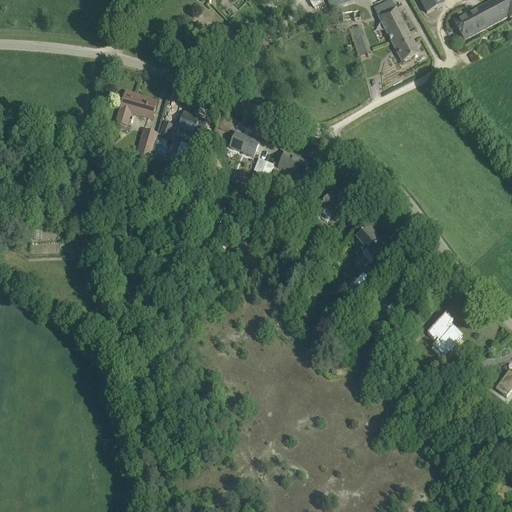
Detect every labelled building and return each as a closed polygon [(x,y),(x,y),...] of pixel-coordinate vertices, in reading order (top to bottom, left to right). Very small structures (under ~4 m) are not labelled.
[(309,0),(314,9),(324,3),(322,0),(309,0)] [(354,3),(353,0),(326,0),(330,11),(354,3)] [(402,39),(410,35),(397,9),(391,0),(374,9),(379,18),(392,44),(402,38),(402,39)] [(441,0),(418,0),(426,15),(444,5),(441,0)] [(511,0),(495,0),(455,22),(466,40),(509,18),(510,20),(511,18),(511,0)] [(342,12),(343,24),(355,23),(354,20),(360,19),(359,11),(353,11),(342,12)] [(316,29),(320,36),(328,31),(324,25),(316,29)] [(371,54),(361,27),(350,31),(360,58),(371,54)] [(402,38),(392,44),(402,64),(421,54),(410,35),(402,39),(402,38)] [(136,96),(126,93),(116,124),(126,127),(130,115),(152,121),(154,115),(157,104),(135,97),(136,96)] [(207,123),(184,114),(179,129),(201,137),(207,123)] [(172,126),(165,124),(160,135),(168,138),(172,126)] [(157,135),(144,131),(136,157),(149,161),(157,135)] [(260,144),(236,134),(230,148),(254,158),(260,144)] [(66,148),(48,145),(44,163),(51,164),(52,159),(77,163),(78,155),(66,153),(66,148)] [(309,164),(284,154),(279,168),(289,173),(286,181),(299,187),(302,179),(309,164)] [(258,183),(266,163),(259,160),(251,180),(258,183)] [(339,166),(331,162),(328,167),(336,171),(339,166)] [(273,166),(266,163),(258,183),(265,185),(268,177),(269,177),(273,166)] [(117,175),(115,181),(122,183),(124,176),(117,175)] [(123,185),(121,195),(140,199),(142,191),(123,185)] [(347,209),(330,196),(320,209),(322,210),(317,216),(318,218),(319,219),(321,219),(327,223),(331,218),(337,222),(347,209)] [(28,213),(29,217),(33,218),(36,215),(35,211),(31,210),(28,213)] [(235,239),(240,241),(243,233),(246,225),(241,223),(238,231),(235,239)] [(369,229),(356,239),(367,252),(363,255),(370,265),(387,251),(369,229)] [(398,280),(377,309),(395,322),(406,307),(402,304),(409,295),(403,290),(407,286),(398,280)] [(434,348),(443,356),(453,346),(461,355),(468,348),(459,340),(460,339),(452,330),(451,332),(449,330),(453,326),(448,320),(432,336),(438,341),(439,340),(441,341),(434,348)] [(415,325),(410,330),(413,333),(409,337),(414,342),(418,339),(423,334),(415,325)] [(511,374),(509,373),(495,391),(507,400),(511,393),(511,374)] [(473,392),(479,396),(485,389),(479,384),(473,392)]
